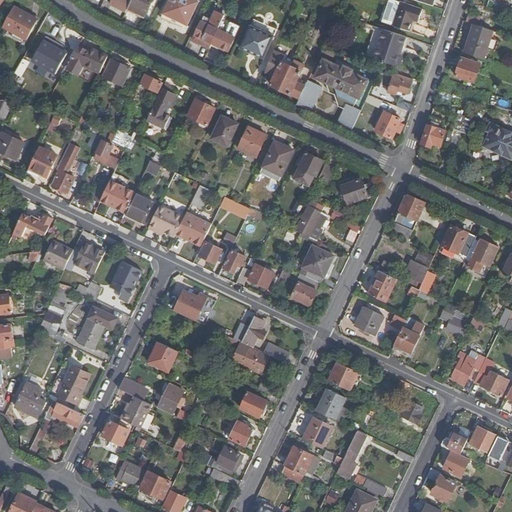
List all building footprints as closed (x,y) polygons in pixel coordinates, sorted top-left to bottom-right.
[(113,0),(112,4),(127,12),(130,8),(133,0),(113,0)] [(133,0),(130,8),(146,16),(153,0),(133,0)] [(173,18),(188,25),(200,2),(196,0),(170,0),(162,18),(171,22),(173,18)] [(421,21),(425,9),(403,2),(395,25),(412,31),(416,20),(421,21)] [(202,44),(211,48),(214,42),(219,30),(229,9),(226,7),(223,15),(217,12),(210,26),(203,22),(197,35),(204,39),(202,44)] [(27,40),(38,20),(16,9),(5,28),(27,40)] [(470,12),(467,21),(475,24),(479,25),(482,16),(470,12)] [(225,19),(219,30),(214,42),(230,50),(241,27),(225,19)] [(475,24),(465,52),(486,59),(495,31),(479,25),(475,24)] [(266,55),(276,35),(253,25),(243,45),(266,55)] [(402,65),(411,38),(385,29),(375,58),(398,66),(402,65)] [(57,75),(67,56),(43,43),(33,62),(57,75)] [(90,50),(80,45),(72,59),(101,72),(108,57),(91,48),(90,50)] [(264,75),(268,59),(261,57),(257,73),(264,75)] [(272,85),(282,90),(293,66),(273,57),(265,76),(274,81),(272,85)] [(474,82),(481,64),(462,58),(457,76),(474,82)] [(123,85),(132,68),(113,59),(105,75),(123,85)] [(282,90),(301,98),(307,86),(298,82),(306,64),(295,59),(293,66),(282,90)] [(23,60),(14,75),(21,78),(29,63),(23,60)] [(338,123),(353,130),(366,101),(361,99),(370,81),(354,73),(355,71),(346,67),(345,69),(325,60),(317,78),(327,83),(330,84),(335,95),(343,99),(339,106),(345,108),(338,123)] [(372,71),(375,66),(361,62),(360,66),(372,71)] [(35,98),(47,75),(33,67),(21,90),(35,98)] [(159,91),(164,82),(148,75),(143,83),(159,91)] [(408,94),(412,84),(394,77),(389,92),(397,95),(399,90),(408,94)] [(298,104),(312,111),(320,92),(318,91),(320,87),(309,82),(307,86),(301,98),(298,104)] [(330,84),(327,83),(331,93),(335,95),(330,84)] [(170,87),(165,84),(155,105),(157,106),(154,112),(169,119),(175,109),(170,107),(176,95),(168,91),(170,87)] [(0,113),(0,118),(8,123),(21,96),(11,91),(7,99),(0,113)] [(181,97),(176,95),(170,107),(175,109),(181,97)] [(209,125),(217,108),(198,99),(190,116),(209,125)] [(398,107),(412,113),(414,106),(401,100),(398,107)] [(78,124),(80,118),(74,115),(58,107),(55,113),(56,114),(78,124)] [(393,138),(396,131),(400,124),(402,120),(385,112),(377,131),(393,138)] [(74,134),(78,124),(56,114),(48,131),(52,133),(55,129),(53,127),(55,125),(58,126),(59,124),(68,129),(66,131),(74,134)] [(459,114),(453,130),(467,134),(472,118),(459,114)] [(88,118),(83,115),(80,118),(78,124),(80,125),(94,132),(95,128),(86,123),(88,118)] [(227,147),(238,123),(222,116),(211,139),(227,147)] [(431,116),(422,143),(432,146),(434,142),(442,145),(447,132),(440,129),(443,121),(431,116)] [(505,154),(511,156),(511,134),(492,125),(489,131),(492,133),(485,146),(504,155),(505,154)] [(258,156),(269,134),(251,126),(240,147),(258,156)] [(0,150),(17,159),(24,144),(4,134),(0,140),(0,150)] [(83,144),(74,139),(58,169),(61,170),(54,185),(68,192),(76,177),(69,174),(83,144)] [(111,155),(115,146),(104,141),(95,159),(117,169),(121,160),(111,155)] [(282,175),(294,149),(276,141),(264,166),(282,175)] [(39,149),(29,170),(47,179),(57,158),(39,149)] [(162,161),(166,152),(159,149),(155,158),(162,161)] [(145,168),(151,157),(136,150),(128,168),(138,173),(141,166),(145,168)] [(318,176),(324,163),(325,161),(307,152),(294,178),(303,182),(308,172),(318,176)] [(157,173),(161,164),(153,160),(146,174),(157,180),(159,175),(157,173)] [(320,178),(327,164),(324,163),(318,176),(320,178)] [(335,168),(327,164),(320,178),(328,182),(335,168)] [(58,169),(52,184),(54,185),(61,170),(58,169)] [(116,172),(112,180),(127,188),(131,180),(116,172)] [(370,197),(363,179),(344,186),(350,204),(370,197)] [(128,210),(136,193),(112,180),(109,184),(102,199),(112,204),(113,202),(128,210)] [(100,203),(109,184),(102,181),(92,199),(100,203)] [(221,187),(219,192),(226,196),(228,191),(221,187)] [(217,191),(215,190),(212,189),(210,194),(199,189),(192,203),(203,208),(201,213),(213,218),(221,202),(214,198),(217,191)] [(127,211),(125,215),(145,224),(156,202),(137,192),(136,193),(128,210),(127,211)] [(251,208),(241,203),(226,196),(222,205),(247,217),(249,213),(251,208)] [(410,238),(426,203),(412,196),(408,196),(392,230),(410,238)] [(298,201),(294,210),(301,212),(305,203),(298,201)] [(298,229),(319,239),(326,225),(323,224),(330,210),(312,201),(298,229)] [(127,211),(128,210),(113,202),(112,204),(127,211)] [(184,220),(160,208),(148,230),(156,235),(158,231),(164,234),(174,239),(177,235),(184,220)] [(258,211),(251,208),(249,213),(255,216),(258,211)] [(188,211),(184,220),(177,235),(184,238),(185,236),(203,244),(206,239),(213,224),(188,211)] [(24,213),(15,232),(23,234),(28,225),(47,234),(55,218),(45,214),(42,219),(34,215),(33,217),(24,213)] [(358,242),(362,225),(352,223),(349,241),(358,242)] [(477,239),(478,237),(453,225),(443,246),(468,258),(477,239)] [(282,242),(285,233),(275,228),(271,237),(282,242)] [(224,239),(235,243),(238,235),(227,231),(224,239)] [(184,238),(202,247),(203,244),(185,236),(184,238)] [(481,241),(477,239),(468,258),(465,265),(488,276),(501,247),(482,238),(481,241)] [(217,261),(224,247),(206,239),(203,244),(202,247),(199,253),(217,261)] [(46,259),(66,269),(76,250),(56,240),(46,259)] [(76,264),(96,274),(106,252),(87,242),(76,264)] [(301,274),(322,284),(335,256),(315,246),(301,274)] [(243,265),(248,254),(235,248),(227,265),(237,270),(240,263),(243,265)] [(421,287),(436,255),(423,249),(417,262),(414,261),(405,280),(421,287)] [(24,261),(39,260),(43,250),(27,252),(24,261)] [(133,295),(144,271),(125,261),(114,286),(133,295)] [(251,280),(274,290),(280,277),(275,274),(276,272),(258,264),(251,280)] [(281,276),(290,280),(294,271),(285,266),(281,276)] [(245,285),(252,271),(245,268),(238,282),(245,285)] [(399,279),(381,270),(370,293),(387,302),(399,279)] [(312,306),(322,284),(301,274),(300,273),(297,281),(300,283),(292,297),(312,306)] [(76,282),(71,290),(85,294),(86,293),(89,288),(76,282)] [(86,293),(97,300),(103,288),(92,282),(89,288),(86,293)] [(410,294),(418,298),(420,295),(422,290),(420,289),(413,286),(410,294)] [(121,297),(123,291),(112,287),(110,293),(121,297)] [(197,321),(201,312),(208,297),(201,294),(200,297),(186,290),(176,310),(197,321)] [(430,294),(422,290),(420,295),(428,299),(430,294)] [(57,293),(40,330),(64,342),(68,335),(57,330),(68,308),(65,307),(69,299),(57,293)] [(0,313),(12,312),(10,294),(0,295),(0,313)] [(448,303),(444,313),(454,318),(449,328),(466,336),(472,323),(462,318),(464,313),(458,310),(458,308),(448,303)] [(94,311),(118,324),(121,317),(97,305),(94,311)] [(376,337),(386,317),(366,307),(357,327),(376,337)] [(115,328),(118,324),(94,311),(79,341),(96,349),(107,325),(115,328)] [(262,329),(268,316),(258,312),(250,328),(243,343),(253,347),(258,337),(262,329)] [(407,320),(396,315),(392,323),(403,328),(407,320)] [(476,316),(471,326),(483,332),(488,322),(476,316)] [(403,328),(394,346),(404,351),(405,350),(412,352),(425,326),(408,318),(407,320),(403,328)] [(504,319),(500,328),(502,330),(506,331),(510,322),(504,319)] [(0,348),(7,348),(10,347),(9,339),(14,338),(12,324),(0,325),(0,348)] [(243,343),(250,328),(243,324),(237,339),(243,343)] [(268,332),(262,329),(258,337),(264,339),(268,332)] [(171,371),(180,351),(160,342),(151,362),(171,371)] [(265,353),(286,363),(290,354),(269,344),(265,353)] [(0,356),(8,355),(7,348),(0,348),(0,356)] [(262,366),(267,357),(249,348),(245,357),(262,366)] [(472,354),(469,360),(477,364),(479,359),(480,357),(472,354)] [(479,365),(483,367),(486,362),(479,359),(477,364),(469,360),(462,357),(459,364),(456,362),(453,368),(456,369),(452,377),(453,377),(452,381),(465,387),(470,378),(472,379),(479,365)] [(483,367),(475,382),(502,396),(509,380),(492,372),(495,365),(487,360),(486,362),(483,367)] [(328,381),(349,391),(358,373),(336,363),(328,381)] [(60,395),(61,395),(77,403),(80,405),(84,396),(81,395),(92,375),(74,366),(60,395)] [(148,390),(125,379),(121,388),(136,396),(144,400),(148,390)] [(403,395),(408,384),(401,381),(396,392),(403,395)] [(258,389),(272,396),(275,389),(261,382),(258,389)] [(160,408),(174,415),(186,391),(172,384),(160,408)] [(38,399),(42,392),(27,385),(15,409),(38,419),(46,402),(38,399)] [(327,388),(316,410),(336,420),(346,398),(327,388)] [(261,418),(269,401),(251,392),(243,409),(261,418)] [(61,395),(58,401),(75,408),(77,403),(61,395)] [(153,404),(144,400),(136,396),(132,405),(129,411),(126,410),(122,418),(136,425),(141,428),(153,404)] [(55,399),(36,438),(42,440),(52,421),(51,420),(55,412),(62,416),(63,414),(82,423),(86,414),(75,408),(58,401),(55,399)] [(402,417),(418,424),(422,417),(420,416),(423,409),(409,402),(402,417)] [(179,418),(188,421),(191,416),(182,412),(179,418)] [(414,434),(418,424),(402,417),(398,426),(414,434)] [(131,430),(133,431),(135,430),(136,425),(122,418),(119,424),(111,420),(104,436),(124,445),(131,430)] [(314,418),(304,440),(322,449),(333,427),(314,418)] [(230,438),(246,446),(255,428),(239,420),(230,438)] [(491,454),(499,437),(479,428),(471,445),(491,454)] [(348,451),(357,455),(367,435),(358,430),(348,451)] [(148,442),(150,437),(141,433),(139,437),(148,442)] [(452,441),(446,438),(443,446),(461,454),(469,439),(456,433),(452,441)] [(148,442),(139,437),(135,445),(144,450),(148,442)] [(187,440),(181,437),(174,449),(182,452),(187,440)] [(503,439),(499,437),(491,454),(489,457),(501,462),(504,455),(510,458),(511,454),(511,442),(509,442),(507,438),(503,439)] [(36,438),(30,451),(36,454),(42,440),(36,438)] [(234,469),(241,455),(227,447),(220,463),(234,469)] [(295,447),(285,466),(305,475),(310,478),(312,474),(306,471),(314,456),(295,447)] [(341,466),(344,459),(326,451),(322,457),(341,466)] [(349,472),(357,455),(348,451),(344,459),(341,466),(338,473),(349,479),(352,473),(349,472)] [(397,457),(412,464),(414,458),(400,451),(397,457)] [(463,477),(471,461),(454,453),(446,469),(463,477)] [(83,466),(92,469),(96,461),(87,457),(83,466)] [(122,480),(139,488),(147,472),(126,461),(121,472),(125,474),(122,480)] [(305,475),(285,466),(282,474),(301,484),(305,475)] [(443,474),(432,468),(428,477),(440,483),(434,494),(450,502),(458,484),(443,476),(443,474)] [(238,489),(242,482),(215,469),(211,476),(238,489)] [(164,498),(172,482),(151,472),(143,488),(164,498)] [(354,482),(383,496),(387,489),(358,475),(354,482)] [(330,490),(325,500),(335,505),(341,495),(330,490)] [(180,511),(187,498),(171,491),(163,507),(174,511),(180,511)] [(347,511),(371,511),(377,501),(358,491),(347,511)] [(33,511),(37,504),(38,502),(21,493),(11,511),(33,511)] [(501,497),(499,501),(497,506),(502,508),(506,499),(501,497)]
